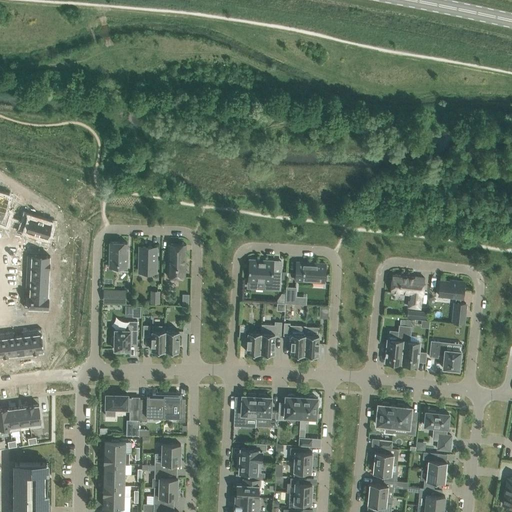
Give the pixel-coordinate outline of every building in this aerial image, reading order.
[(0,193),(0,217),(0,222),(5,224),(9,212),(3,210),(7,196),(0,193)] [(30,216),(26,230),(47,236),(51,223),(30,216)] [(7,234),(4,246),(10,248),(14,236),(7,234)] [(110,242),(109,263),(127,263),(127,242),(110,242)] [(169,243),(168,276),(185,277),(186,244),(169,243)] [(140,246),(139,271),(156,272),(156,247),(140,246)] [(32,255),(32,267),(49,267),(50,256),(32,255)] [(248,281),(248,287),(271,288),(280,289),(281,271),(273,271),(273,261),(249,259),(248,281)] [(297,262),(296,273),(296,280),(324,282),(325,264),(297,262)] [(32,267),(31,276),(49,277),(49,267),(32,267)] [(391,292),(412,294),(412,297),(415,297),(414,307),(420,308),(422,295),(423,295),(424,277),(393,274),(391,292)] [(31,276),(31,286),(49,287),(49,277),(31,276)] [(457,281),(456,282),(440,280),(439,295),(456,297),(456,302),(455,302),(453,322),(464,324),(466,303),(460,302),(461,297),(463,298),(464,282),(457,281)] [(31,286),(30,296),(48,296),(49,287),(31,286)] [(286,287),(285,303),(295,304),(296,288),(286,287)] [(114,290),(114,295),(114,302),(126,303),(126,295),(126,290),(114,290)] [(30,295),(29,307),(49,308),(49,296),(48,296),(30,296),(30,295)] [(320,306),(319,317),(328,318),(328,306),(320,306)] [(417,310),(416,318),(426,319),(427,311),(417,310)] [(115,329),(115,336),(114,336),(113,336),(112,337),(111,338),(111,339),(111,340),(111,341),(112,341),(113,342),(114,343),(115,343),(114,349),(115,349),(117,350),(121,350),(123,349),(130,349),(130,344),(137,344),(138,321),(129,320),(125,324),(125,330),(115,329)] [(261,332),(260,352),(262,353),(262,354),(268,354),(268,353),(274,353),(275,334),(281,335),(282,321),(275,321),(275,324),(262,323),(261,332)] [(385,361),(401,363),(405,325),(400,324),(399,324),(397,340),(387,339),(385,361)] [(163,350),(165,350),(166,330),(166,325),(152,325),(152,350),(157,350),(157,351),(163,352),(163,350)] [(405,325),(401,363),(405,363),(404,365),(410,365),(410,363),(417,364),(420,342),(410,341),(412,326),(411,325),(405,325)] [(166,330),(165,350),(167,350),(167,352),(173,352),(173,351),(178,351),(179,330),(166,330)] [(258,352),(260,352),(261,332),(248,332),(247,352),(252,352),(252,353),(258,354),(258,352)] [(302,354),(304,354),(305,334),(292,333),(291,353),(296,354),(296,355),(302,355),(302,354)] [(41,334),(30,335),(32,353),(43,352),(41,334)] [(305,334),(304,354),(306,354),(306,356),(312,356),(312,355),(318,355),(319,335),(305,334)] [(30,335),(22,336),(24,354),(32,353),(30,335)] [(22,336),(14,337),(16,355),(24,354),(22,336)] [(14,337),(5,338),(7,356),(16,355),(14,337)] [(431,340),(429,356),(438,357),(438,355),(444,355),(443,368),(459,369),(461,350),(445,349),(446,344),(441,344),(442,341),(431,340)] [(104,391),(104,398),(106,398),(106,403),(106,407),(105,415),(115,415),(115,409),(124,410),(124,408),(128,408),(128,394),(113,393),(113,391),(104,391)] [(257,396),(256,395),(256,393),(248,393),(248,395),(242,395),(242,409),(235,408),(234,425),(241,426),(242,419),(256,420),(257,396)] [(278,427),(278,419),(278,411),(271,410),(271,396),(266,396),(266,394),(259,393),(259,396),(257,396),(256,420),(256,418),(269,418),(269,426),(278,427)] [(147,415),(163,416),(164,394),(153,394),(152,396),(147,395),(147,398),(140,398),(139,420),(147,420),(147,415)] [(176,394),(164,394),(163,416),(178,416),(178,421),(185,421),(186,398),(182,398),(182,395),(176,394)] [(300,417),(301,397),(294,396),(294,395),(293,394),(291,394),(290,394),(288,395),(288,396),(286,396),(286,402),(279,401),(278,411),(279,411),(278,419),(285,419),(285,416),(300,417)] [(301,397),(300,417),(300,428),(305,428),(306,421),(308,422),(309,417),(316,418),(317,406),(318,406),(319,405),(319,403),(319,402),(318,400),(317,400),(317,398),(315,397),(315,396),(314,396),(312,395),(311,395),(309,396),(309,397),(301,397)] [(393,433),(394,426),(396,406),(389,405),(389,403),(382,402),(382,404),(378,404),(376,424),(385,425),(385,432),(393,433)] [(396,406),(394,426),(409,428),(408,434),(415,435),(417,420),(410,419),(411,407),(404,406),(404,404),(398,403),(397,406),(396,406)] [(39,404),(28,406),(31,428),(42,427),(39,404)] [(28,406),(18,407),(21,430),(20,425),(30,424),(30,428),(31,428),(28,406)] [(8,408),(7,408),(10,431),(11,431),(21,430),(18,407),(8,408)] [(139,420),(140,407),(130,407),(129,419),(127,419),(126,434),(139,435),(139,431),(139,420)] [(7,408),(0,408),(0,432),(10,431),(7,408)] [(438,448),(450,450),(451,435),(446,434),(447,427),(448,427),(449,413),(435,412),(436,410),(428,410),(428,411),(426,411),(424,425),(434,426),(433,439),(438,439),(438,448)] [(298,445),(312,446),(312,438),(299,437),(298,445)] [(105,441),(104,452),(125,453),(126,441),(119,441),(119,439),(111,439),(111,441),(105,441)] [(379,446),(388,447),(392,448),(392,441),(379,439),(379,446)] [(422,441),(417,441),(416,450),(425,450),(425,446),(422,441)] [(266,450),(267,443),(252,442),(252,448),(240,448),(240,453),(238,453),(238,460),(261,461),(262,450),(266,450)] [(162,443),(162,453),(180,453),(181,443),(162,443)] [(295,453),(294,461),(312,462),(312,452),(306,451),(306,448),(290,447),(290,453),(295,453)] [(399,448),(392,448),(388,447),(387,452),(375,451),(374,462),(392,464),(397,464),(399,448)] [(429,459),(427,469),(445,471),(447,461),(437,460),(438,452),(423,451),(423,458),(429,459)] [(104,452),(104,463),(125,463),(125,453),(104,452)] [(180,463),(180,453),(162,453),(162,462),(155,462),(155,470),(167,470),(167,463),(180,463)] [(252,472),(251,478),(261,479),(264,479),(265,472),(261,472),(261,461),(238,460),(237,466),(239,466),(239,472),(252,472)] [(312,462),(294,461),(293,475),(305,476),(305,471),(311,472),(312,462)] [(392,464),(374,462),(373,472),(385,474),(384,479),(396,480),(397,480),(397,474),(391,473),(392,464)] [(45,511),(45,493),(48,493),(48,474),(45,474),(45,463),(15,463),(15,511),(18,511),(17,511),(45,511)] [(104,463),(104,474),(125,474),(125,463),(104,463)] [(445,473),(445,471),(427,469),(426,480),(424,480),(423,487),(432,488),(434,488),(435,481),(444,482),(445,480),(446,480),(447,473),(445,473)] [(124,485),(125,474),(104,474),(104,484),(124,485)] [(160,478),(159,487),(177,487),(178,477),(167,477),(160,477),(160,478)] [(295,483),(295,492),(312,493),(312,483),(306,483),(307,478),(290,477),(290,483),(295,483)] [(511,477),(508,477),(503,504),(511,505),(511,477)] [(261,479),(251,478),(243,478),(243,484),(237,484),(236,495),(235,495),(259,497),(259,496),(259,486),(260,486),(261,479)] [(397,480),(396,480),(396,487),(408,488),(408,485),(408,481),(397,480)] [(369,491),(369,493),(387,495),(388,485),(370,483),(370,485),(368,485),(368,491),(369,491)] [(104,484),(103,495),(124,496),(124,485),(104,484)] [(177,487),(159,487),(154,487),(154,504),(164,504),(164,497),(177,497),(177,495),(180,495),(180,489),(177,489),(177,487)] [(432,488),(423,487),(420,487),(419,492),(419,496),(426,497),(425,505),(444,507),(445,495),(431,494),(432,488)] [(312,493),(295,492),(290,492),(289,506),(305,507),(305,503),(311,503),(312,493)] [(387,495),(369,493),(368,504),(379,505),(379,510),(391,511),(393,495),(387,495)] [(124,496),(103,495),(103,506),(110,507),(110,509),(117,509),(117,507),(124,507),(124,496)] [(258,511),(259,497),(235,495),(234,511),(258,511)]
